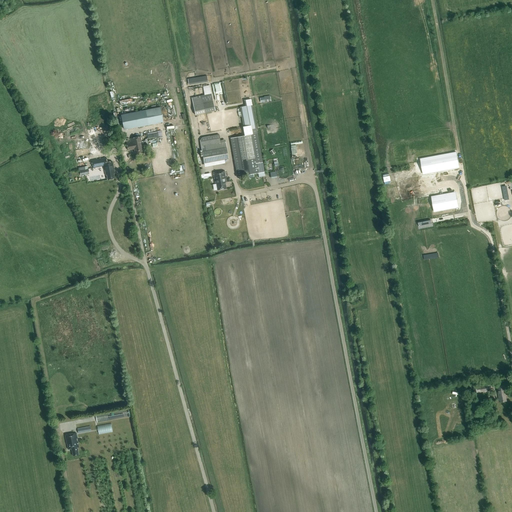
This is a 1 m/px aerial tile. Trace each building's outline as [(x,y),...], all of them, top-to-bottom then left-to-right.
[(211,94),(192,98),(195,115),(215,111),(211,94)] [(252,134),(231,138),(237,177),(264,172),(257,134),(252,104),(247,105),(252,134)] [(163,122),(160,107),(121,115),(124,130),(163,122)] [(163,135),(162,130),(147,133),(148,138),(163,135)] [(200,141),(204,164),(228,159),(225,141),(220,141),(219,135),(202,138),(200,141)] [(130,141),(126,142),(128,151),(134,150),(135,154),(143,152),(142,148),(143,148),(141,137),(136,138),(136,136),(133,136),(133,138),(130,139),(130,141)] [(422,161),(425,176),(460,169),(457,154),(457,155),(422,162),(422,161)] [(108,180),(115,179),(114,174),(115,173),(112,161),(107,163),(106,158),(92,161),(93,168),(104,166),(106,176),(107,176),(108,180)] [(225,182),(226,182),(224,171),(212,173),(214,184),(216,184),(217,190),(226,188),(225,182)] [(426,181),(402,186),(404,194),(427,189),(428,195),(429,195),(427,187),(435,186),(434,178),(425,180),(426,181)] [(460,207),(457,193),(433,197),(436,212),(436,211),(459,206),(459,207),(460,207)] [(474,393),(489,390),(488,385),(487,385),(486,383),(478,384),(478,382),(472,383),(474,393)] [(500,401),(501,401),(501,402),(508,401),(507,394),(506,385),(497,386),(500,401)] [(96,415),(98,421),(130,416),(129,410),(96,415)] [(99,434),(113,432),(112,423),(98,425),(99,434)] [(78,448),(75,433),(64,435),(66,444),(67,450),(70,449),(72,456),(78,455),(76,448),(78,448)]
